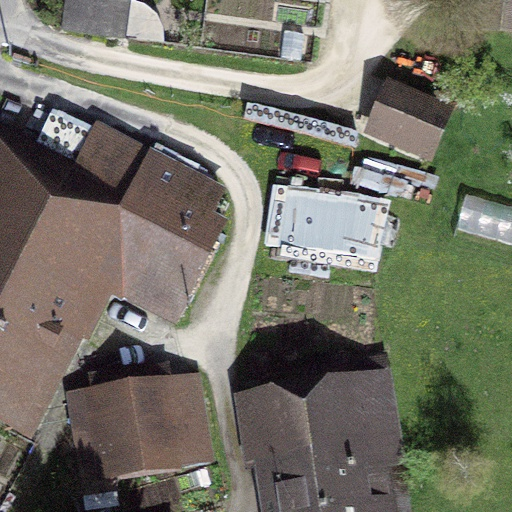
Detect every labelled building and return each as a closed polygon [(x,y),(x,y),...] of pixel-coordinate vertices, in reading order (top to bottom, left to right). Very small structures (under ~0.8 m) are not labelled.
[(121,46),(126,0),(68,0),(63,38),(121,46)] [(511,0),(485,0),(482,32),(511,35),(511,0)] [(455,118),(393,94),(374,142),(436,167),(455,118)] [(78,182),(0,142),(0,419),(32,436),(108,289),(177,324),(226,227),(204,216),(214,196),(100,138),(78,182)] [(387,381),(250,407),(269,511),(395,511),(385,458),(401,455),(387,381)] [(196,385),(70,404),(82,487),(208,468),(196,385)]
